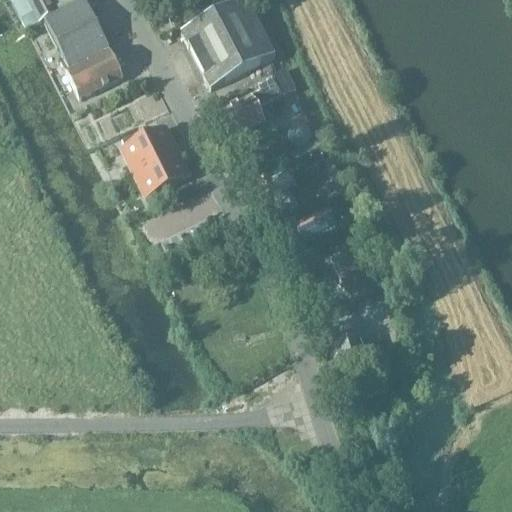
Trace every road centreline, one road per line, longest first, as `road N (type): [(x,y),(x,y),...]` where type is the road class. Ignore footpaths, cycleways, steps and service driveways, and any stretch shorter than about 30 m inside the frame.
road 1 (unclassified): [(320,420),(278,311),(121,0)]
road 2 (unclassified): [(0,424),(134,429),(320,420)]
